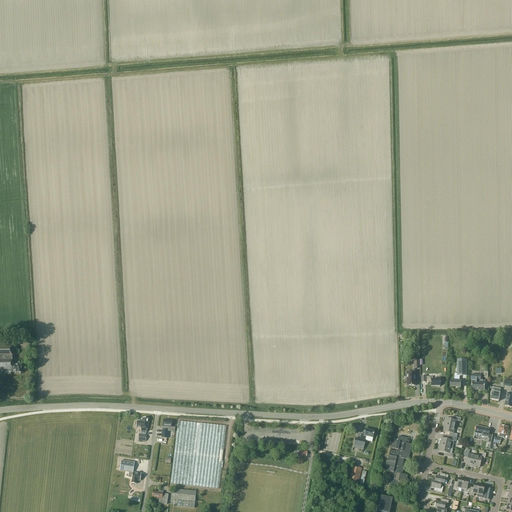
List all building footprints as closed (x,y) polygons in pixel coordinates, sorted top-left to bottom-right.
[(21,373),(22,373),(22,365),(20,365),(20,362),(16,362),(16,363),(14,363),(14,342),(0,342),(0,374),(4,374),(4,375),(11,375),(11,373),(17,373),(18,374),(20,374),(21,373)] [(407,386),(415,386),(415,371),(407,372),(407,386)] [(460,374),(457,374),(455,374),(454,380),(451,380),(451,387),(461,388),(462,381),(459,381),(460,374)] [(487,383),(485,383),(485,380),(482,380),(482,376),(481,376),(481,375),(471,375),(471,380),(472,380),(472,390),(485,390),(485,385),(487,385),(487,383)] [(421,382),(426,382),(426,380),(431,380),(431,386),(440,386),(440,380),(434,380),(434,377),(432,377),(426,377),(426,376),(421,376),(421,382)] [(499,401),(501,393),(500,392),(500,389),(493,387),(492,392),(491,392),(491,395),(492,395),(491,400),(499,401)] [(444,419),(443,425),(455,427),(456,421),(460,422),(461,418),(453,416),(452,420),(444,419)] [(147,430),(149,419),(143,418),(142,422),(137,421),(136,428),(141,428),(140,434),(146,435),(146,430),(147,430)] [(172,428),(173,421),(163,420),(162,426),(163,427),(163,430),(162,430),(161,438),(167,438),(169,427),(172,428)] [(219,489),(226,426),(177,421),(170,484),(219,489)] [(453,434),(455,427),(443,425),(442,431),(449,433),(449,436),(455,438),(456,438),(457,434),(453,434)] [(498,433),(500,434),(499,437),(504,438),(505,434),(507,435),(508,427),(500,425),(498,433)] [(488,436),(490,429),(476,426),(474,433),(488,436)] [(373,438),(374,431),(365,429),(364,434),(361,434),(360,440),(355,438),(353,446),(364,448),(366,437),(373,438)] [(396,449),(396,451),(390,450),(389,454),(395,455),(394,457),(388,455),(385,471),(391,472),(388,484),(399,487),(400,482),(406,483),(408,475),(402,474),(404,467),(402,466),(404,459),(409,460),(412,445),(409,444),(410,439),(399,436),(398,442),(391,440),(390,448),(396,449)] [(440,438),(439,445),(450,447),(452,441),(454,441),(455,438),(449,436),(448,440),(440,438)] [(450,447),(439,445),(437,451),(445,453),(444,456),(452,458),(453,454),(452,454),(453,448),(450,447)] [(466,466),(472,467),(475,456),(469,454),(469,450),(466,450),(464,457),(468,458),(466,466)] [(475,456),(472,467),(479,468),(481,461),(484,462),(486,454),(482,453),(481,457),(475,456)] [(359,484),(363,468),(352,466),(349,482),(359,484)] [(129,472),(128,477),(132,478),(132,480),(131,483),(134,484),(136,484),(137,481),(140,481),(141,474),(133,473),(129,472)] [(435,476),(434,481),(434,482),(441,484),(444,484),(444,481),(447,481),(448,475),(441,474),(440,477),(435,476)] [(120,489),(128,491),(130,480),(122,478),(120,489)] [(454,482),(452,490),(457,491),(458,489),(461,489),(463,480),(458,479),(457,482),(454,482)] [(440,487),(441,484),(434,482),(434,481),(432,480),(430,488),(435,489),(435,492),(442,493),(443,487),(440,487)] [(468,481),(463,480),(461,489),(464,490),(463,493),(469,494),(470,489),(470,486),(467,485),(468,481)] [(470,489),(469,494),(468,496),(473,497),(474,494),(477,495),(479,485),(474,484),(473,490),(470,489)] [(477,495),(476,498),(485,499),(486,493),(483,492),(484,487),(479,485),(477,495)] [(175,489),(174,500),(195,502),(196,491),(175,489)] [(157,498),(159,499),(158,504),(166,505),(167,495),(162,494),(163,492),(159,491),(158,493),(152,492),(152,497),(157,498)] [(389,511),(392,498),(380,496),(378,506),(374,506),(372,511),(389,511)] [(437,508),(444,509),(445,506),(447,507),(449,501),(442,499),(441,502),(436,501),(435,509),(437,509),(437,508)]
